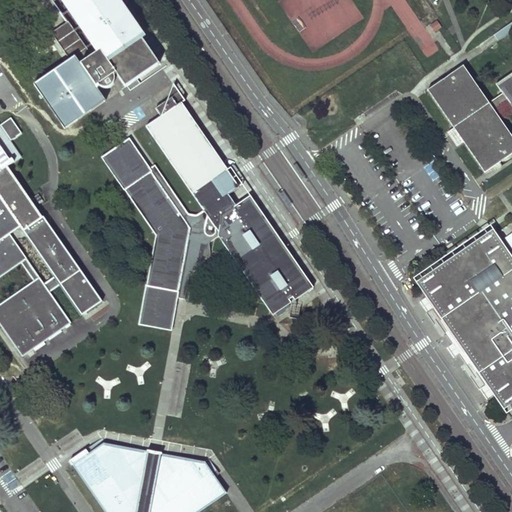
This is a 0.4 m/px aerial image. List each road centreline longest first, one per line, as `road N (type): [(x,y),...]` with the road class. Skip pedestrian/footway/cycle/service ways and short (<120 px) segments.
road 1 (residential): [(190,0),(511,475)]
road 2 (residential): [(0,387),(88,511)]
